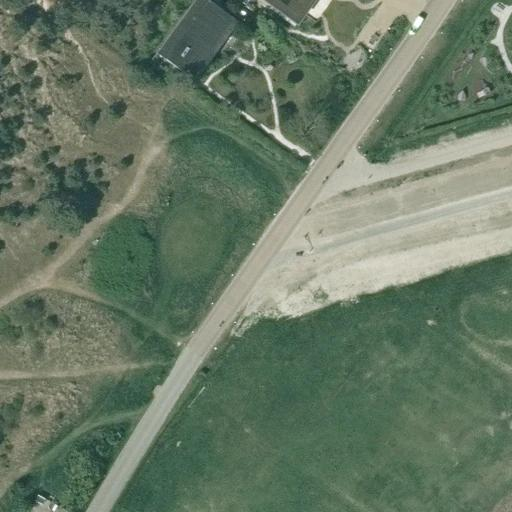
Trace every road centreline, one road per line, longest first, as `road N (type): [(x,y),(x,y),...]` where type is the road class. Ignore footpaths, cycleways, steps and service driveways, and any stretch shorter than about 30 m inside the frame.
road 1 (unclassified): [(97,511),(194,353),(325,168)]
road 2 (residential): [(325,168),(442,0)]
